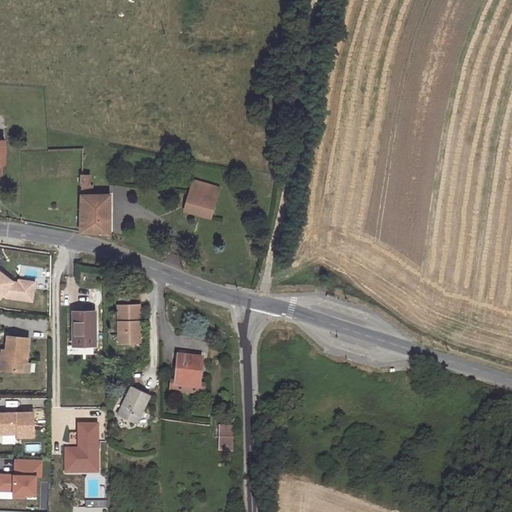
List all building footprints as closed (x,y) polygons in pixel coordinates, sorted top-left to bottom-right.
[(91,164),(76,164),(76,220),(106,223),(107,184),(91,183),(91,164)] [(220,188),(193,180),(184,212),(211,220),(220,188)] [(0,269),(0,297),(0,298),(3,295),(6,297),(32,303),(34,290),(26,288),(27,285),(19,283),(14,282),(0,269)] [(20,280),(19,283),(27,285),(26,288),(34,290),(36,284),(20,280)] [(142,304),(120,303),(119,340),(140,341),(142,304)] [(96,312),(76,311),(75,345),(95,345),(96,312)] [(30,336),(10,334),(9,350),(3,349),(2,368),(25,369),(25,359),(29,359),(30,336)] [(205,356),(181,353),(178,381),(202,384),(205,356)] [(207,384),(202,384),(178,381),(172,381),(171,389),(206,393),(207,384)] [(151,393),(134,383),(118,411),(136,422),(151,393)] [(35,411),(0,410),(0,431),(19,432),(26,432),(26,435),(35,436),(35,411)] [(71,454),(84,455),(84,463),(103,464),(104,417),(85,416),(85,440),(72,440),(71,454)] [(235,452),(235,426),(221,426),(221,452),(235,452)] [(84,455),(71,454),(71,463),(84,463),(84,455)] [(43,460),(20,459),(19,475),(0,473),(0,489),(13,491),(13,497),(24,498),(24,494),(35,495),(37,477),(42,477),(43,460)] [(86,501),(86,507),(75,507),(75,511),(105,511),(105,500),(86,501)]
